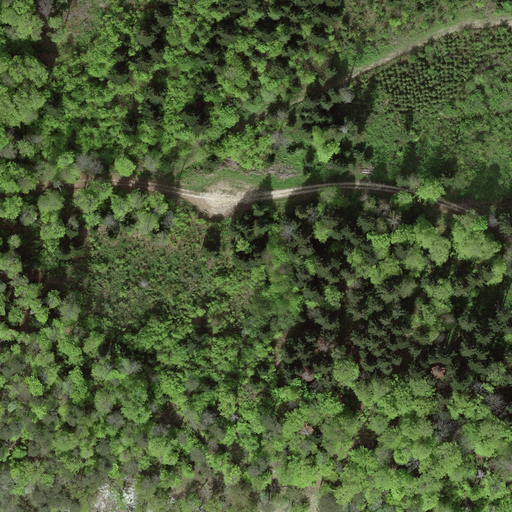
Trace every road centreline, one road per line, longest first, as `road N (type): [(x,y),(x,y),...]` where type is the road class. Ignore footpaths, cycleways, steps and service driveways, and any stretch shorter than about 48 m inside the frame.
road 1 (track): [(511,235),(466,209),(383,185),(250,194),(97,180),(0,190)]
road 2 (track): [(141,183),(249,119),(439,31),(511,18)]
